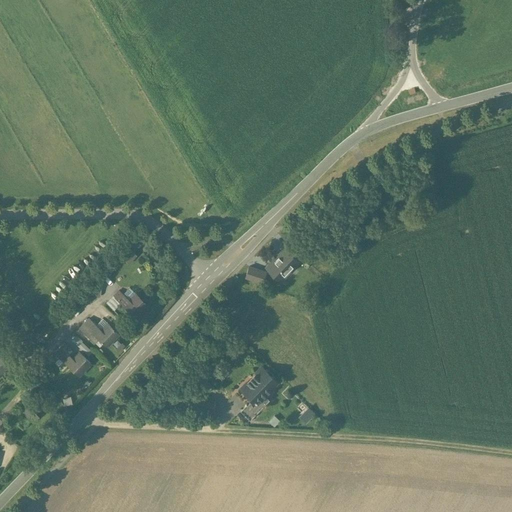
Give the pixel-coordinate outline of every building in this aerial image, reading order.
[(131,249),(124,257),(129,263),(137,255),(131,249)] [(284,249),(267,267),(280,280),(297,262),(284,249)] [(92,292),(98,295),(102,288),(96,285),(92,292)] [(119,297),(114,292),(108,299),(113,303),(119,297)] [(127,304),(119,297),(113,303),(121,310),(127,304)] [(144,307),(133,297),(127,304),(121,310),(132,320),(144,307)] [(90,326),(83,320),(73,332),(91,346),(95,342),(93,339),(85,332),(90,326)] [(98,333),(90,326),(85,332),(93,339),(98,333)] [(115,336),(104,326),(98,333),(93,339),(95,342),(103,349),(115,336)] [(64,346),(53,355),(59,361),(65,354),(67,356),(71,352),(64,346)] [(3,353),(0,347),(0,372),(16,363),(9,350),(3,353)] [(67,356),(65,354),(59,361),(67,368),(73,361),(67,356)] [(89,364),(79,354),(73,361),(67,368),(77,377),(89,364)] [(261,367),(240,389),(251,399),(246,405),(255,413),(268,400),(263,395),(276,382),(261,367)] [(214,398),(197,397),(196,410),(212,412),(214,398)] [(246,405),(240,411),(249,419),(255,413),(246,405)] [(308,406),(299,415),(305,422),(314,413),(308,406)]
